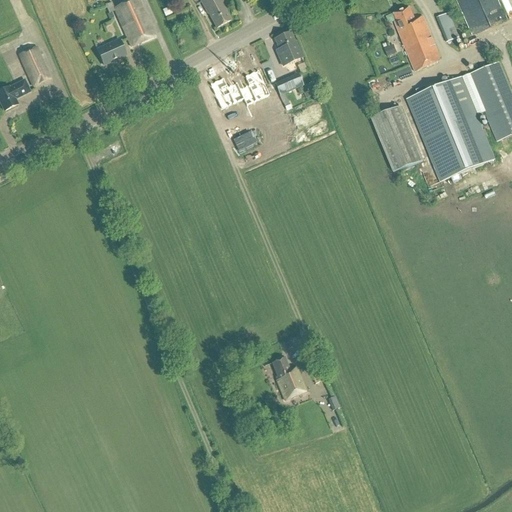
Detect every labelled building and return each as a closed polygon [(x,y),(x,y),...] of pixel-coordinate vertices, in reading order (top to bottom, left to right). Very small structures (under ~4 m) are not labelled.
[(131,49),(147,42),(156,38),(146,16),(145,16),(138,0),(135,0),(114,9),(112,4),(105,7),(108,15),(106,16),(108,21),(113,18),(111,14),(115,12),(131,49)] [(221,0),(199,0),(205,11),(206,10),(216,30),(231,22),(223,8),(225,7),(221,0)] [(476,0),(488,28),(505,21),(496,0),(476,0)] [(157,11),(161,18),(168,14),(165,7),(157,11)] [(410,9),(394,16),(398,27),(396,28),(415,75),(439,66),(440,60),(424,19),(415,22),(410,9)] [(435,20),(446,44),(458,39),(448,14),(435,20)] [(276,53),(283,68),(302,59),(295,44),(294,44),(290,34),(275,41),(280,51),(276,53)] [(96,50),(103,65),(126,55),(119,40),(96,50)] [(393,46),(384,50),(387,59),(397,55),(393,46)] [(19,56),(33,88),(50,80),(36,49),(19,56)] [(470,76),(486,113),(478,116),(463,79),(409,101),(443,183),(495,162),(478,121),(487,117),(498,143),(511,137),(511,94),(499,64),(470,76)] [(245,78),(256,103),(270,97),(258,72),(245,78)] [(297,75),(275,85),(281,97),(296,90),(301,88),(303,87),(297,75)] [(0,104),(4,113),(18,106),(15,100),(30,93),(24,81),(10,89),(9,87),(0,91),(0,104)] [(210,87),(222,112),(235,105),(224,81),(210,87)] [(285,113),(291,110),(288,102),(287,102),(284,96),(279,98),(285,113)] [(373,121),(395,176),(424,163),(401,109),(373,121)] [(309,135),(326,128),(324,124),(308,131),(309,135)] [(290,372),(285,359),(272,365),(277,378),(276,378),(285,402),(308,393),(298,369),(290,372)] [(319,374),(311,377),(315,387),(323,383),(319,374)]
